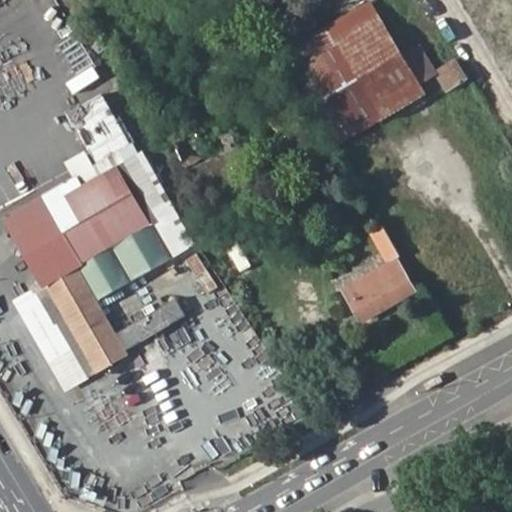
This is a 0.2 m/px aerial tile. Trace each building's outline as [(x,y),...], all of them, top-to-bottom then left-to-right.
[(403,56),(372,3),(298,46),(286,53),(340,143),(424,93),(419,83),(434,72),(419,46),(403,56)] [(279,43),(286,53),(298,46),(291,35),(279,43)] [(441,78),(450,92),(467,82),(458,67),(441,78)] [(216,124),(172,146),(194,192),(198,190),(187,169),(228,147),(223,137),(216,124)] [(234,132),(223,137),(228,147),(187,169),(198,190),(215,227),(240,214),(248,230),(275,216),(234,132)] [(194,192),(172,146),(152,156),(179,199),(194,192)] [(119,245),(137,277),(187,249),(169,217),(119,245)] [(73,259),(78,269),(96,300),(122,285),(132,281),(109,239),(73,259)] [(195,253),(178,264),(198,295),(215,284),(195,253)] [(346,290),(363,320),(414,291),(397,261),(346,290)] [(50,284),(99,369),(128,354),(118,337),(96,300),(78,269),(50,284)] [(74,383),(99,369),(50,284),(24,299),(74,383)]
